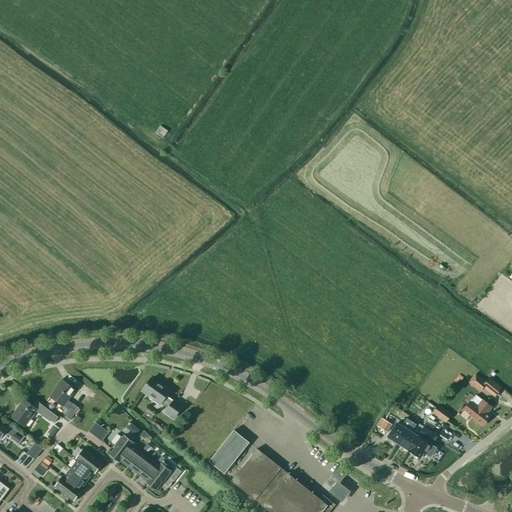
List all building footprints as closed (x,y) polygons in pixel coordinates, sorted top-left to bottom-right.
[(489,378),(486,382),(474,373),(467,382),(479,392),(482,387),(495,397),(501,389),(489,378)] [(174,416),(183,404),(175,398),(174,399),(167,394),(171,388),(165,384),(164,385),(152,376),(143,389),(161,402),(162,401),(169,407),(166,410),(174,416)] [(61,379),(55,388),(56,389),(50,397),(63,406),(68,410),(64,415),(70,420),(79,408),(72,403),(72,404),(67,400),(75,390),(61,379)] [(476,395),(463,411),(460,415),(466,420),(469,415),(482,426),(489,418),(485,415),(492,407),(476,395)] [(33,407),(24,400),(11,417),(24,426),(36,411),(43,417),(47,420),(48,419),(54,423),(58,417),(48,410),(37,402),(33,407)] [(445,422),(451,415),(437,405),(432,413),(445,422)] [(81,419),(77,415),(72,421),(77,425),(81,419)] [(399,443),(412,422),(406,418),(401,426),(396,423),(388,437),(389,437),(389,439),(392,441),(394,441),(399,443)] [(391,424),(384,420),(380,427),(387,432),(391,424)] [(426,421),(409,450),(408,451),(419,458),(423,453),(430,457),(435,448),(430,445),(423,440),(424,438),(431,443),(436,435),(431,432),(434,427),(426,421)] [(7,428),(0,422),(0,438),(5,432),(11,437),(10,438),(19,444),(25,436),(9,425),(7,428)] [(108,432),(95,422),(88,432),(101,442),(108,432)] [(416,424),(412,422),(399,443),(403,446),(404,448),(408,451),(423,427),(417,423),(416,424)] [(59,429),(54,424),(45,436),(50,440),(59,429)] [(248,444),(249,443),(233,430),(208,462),(224,474),(248,444)] [(148,435),(144,431),(140,435),(144,439),(148,435)] [(119,462),(120,460),(120,459),(132,444),(132,445),(134,443),(124,435),(123,437),(122,436),(115,446),(115,447),(109,455),(110,456),(110,457),(113,460),(115,459),(119,462)] [(42,448),(34,442),(26,452),(33,457),(42,448)] [(59,446),(58,445),(57,444),(56,446),(54,449),(59,453),(62,449),(59,446)] [(126,464),(129,467),(141,451),(132,445),(132,444),(120,459),(120,460),(121,460),(121,462),(124,465),(126,464)] [(147,444),(145,447),(142,449),(143,450),(146,453),(149,451),(151,448),(147,444)] [(75,459),(77,460),(92,472),(95,474),(98,470),(99,470),(102,466),(101,465),(102,464),(94,458),(95,457),(84,449),(84,450),(83,449),(75,459)] [(329,511),(335,505),(322,495),(319,499),(257,449),(231,481),(269,511),(329,511)] [(135,471),(139,474),(150,459),(141,451),(129,467),(130,467),(130,469),(133,472),(135,471)] [(43,460),(42,461),(48,466),(53,461),(47,456),(43,460)] [(147,480),(147,481),(148,481),(160,466),(159,465),(150,459),(139,474),(142,477),(142,478),(145,481),(147,480)] [(92,472),(77,460),(71,469),(86,481),(89,477),(90,477),(93,474),(92,472)] [(42,462),(40,465),(38,466),(38,467),(44,472),(48,467),(42,462)] [(161,463),(159,465),(160,466),(148,481),(147,481),(145,483),(149,486),(149,487),(153,490),(154,489),(155,490),(161,482),(162,483),(170,473),(169,472),(170,471),(161,463)] [(37,478),(38,478),(43,472),(37,467),(32,473),(37,478)] [(86,481),(71,469),(64,478),(79,490),(79,489),(81,489),(83,486),(83,484),(86,481)] [(174,481),(181,472),(177,469),(170,479),(174,481)] [(81,491),(79,490),(64,478),(62,476),(54,486),(56,487),(55,488),(65,496),(66,495),(74,501),(75,500),(76,500),(79,497),(78,495),(81,491)] [(338,480),(329,491),(344,502),(352,491),(338,480)] [(0,499),(7,490),(7,491),(9,489),(0,481),(0,499)]
